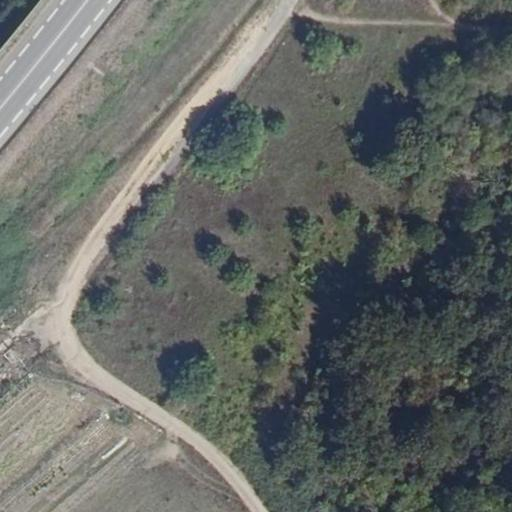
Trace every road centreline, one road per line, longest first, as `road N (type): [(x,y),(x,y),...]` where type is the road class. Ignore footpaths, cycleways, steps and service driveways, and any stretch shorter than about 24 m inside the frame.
road 1 (track): [(265,511),(212,451),(90,372),(59,319)]
road 2 (secondary): [(0,109),(88,0)]
road 3 (track): [(511,31),(453,27),(395,0)]
